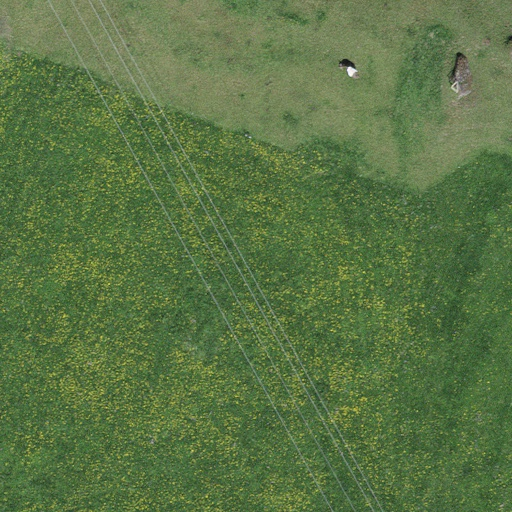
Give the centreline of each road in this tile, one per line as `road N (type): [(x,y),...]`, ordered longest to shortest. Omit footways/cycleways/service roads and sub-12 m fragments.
road 1 (motorway): [(511,487),(151,151),(0,32)]
road 2 (motorway): [(0,278),(265,511)]
